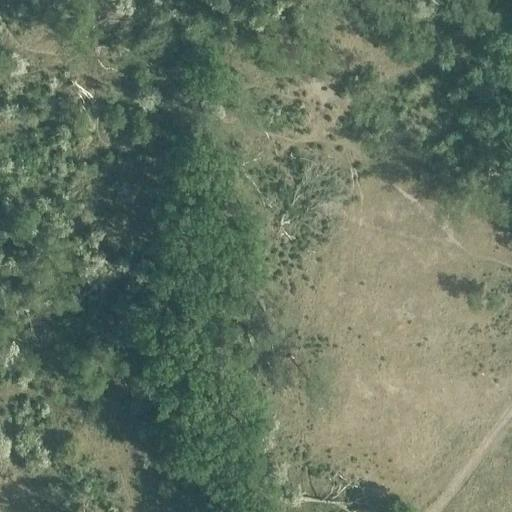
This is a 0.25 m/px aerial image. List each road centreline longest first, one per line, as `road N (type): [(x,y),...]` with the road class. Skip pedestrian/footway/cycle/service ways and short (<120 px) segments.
road 1 (unknown): [(245,128),(170,128),(109,147),(100,139),(97,98),(76,62),(29,51),(7,35),(0,16)]
road 2 (unknown): [(245,128),(314,206),(511,268)]
road 3 (track): [(511,409),(425,511)]
